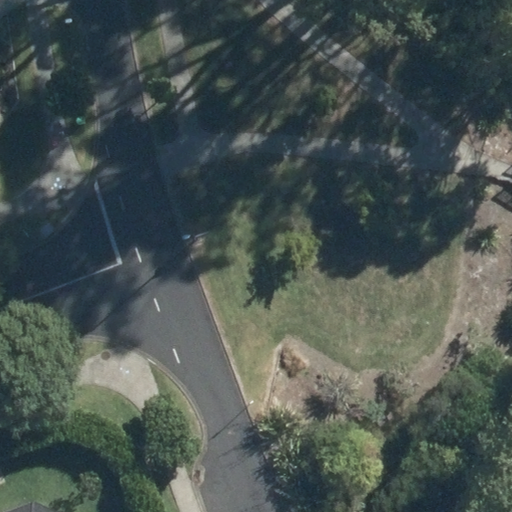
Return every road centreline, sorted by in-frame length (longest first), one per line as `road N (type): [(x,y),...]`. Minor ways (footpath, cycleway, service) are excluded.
road 1 (residential): [(260,511),(168,259)]
road 2 (residential): [(168,259),(126,121),(106,0)]
road 3 (residential): [(0,316),(168,259)]
